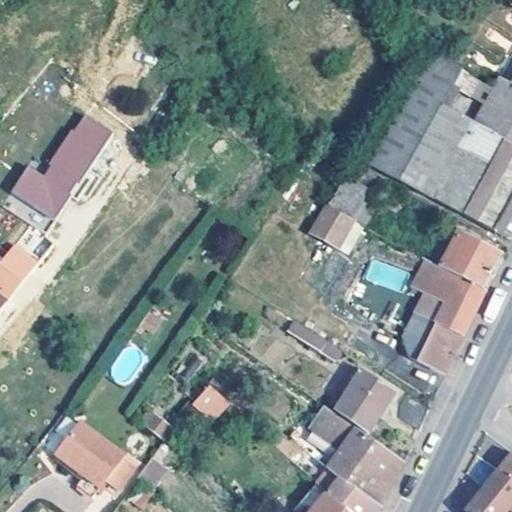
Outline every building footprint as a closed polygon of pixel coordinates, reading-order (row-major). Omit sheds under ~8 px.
[(511,86),(503,82),(496,96),(481,85),(478,88),(437,55),(388,122),(362,163),(477,224),(511,161),(511,86)] [(3,209),(47,239),(73,202),(79,206),(87,193),(81,189),(116,139),(87,120),(76,136),(74,134),(50,169),(53,170),(45,182),(29,171),(3,209)] [(511,161),(477,224),(496,235),(511,205),(511,161)] [(328,208),(350,219),(367,190),(346,177),(328,208)] [(354,222),(350,219),(328,208),(312,235),(338,249),(354,222)] [(444,270),(485,293),(493,277),(503,257),(459,234),(441,269),(444,270)] [(473,317),(485,293),(444,270),(423,316),(439,325),(421,363),(445,375),(473,317)] [(341,354),(294,322),(286,333),(334,364),(341,354)] [(334,413),(367,436),(394,392),(361,370),(334,413)] [(210,384),(191,404),(211,423),(230,404),(210,384)] [(430,408),(403,395),(397,406),(397,418),(420,430),(430,408)] [(154,415),(145,407),(137,418),(158,438),(166,428),(152,417),(154,415)] [(126,457),(81,424),(59,454),(103,487),(126,457)] [(341,478),(377,504),(390,483),(404,462),(367,436),(341,478)] [(152,458),(140,475),(154,485),(166,468),(152,458)] [(511,458),(501,471),(511,485),(511,458)] [(377,511),(381,507),(377,504),(341,478),(339,477),(327,467),(315,482),(323,490),(327,493),(349,511),(377,511)] [(511,485),(501,471),(470,510),(469,511),(506,511),(511,505),(511,485)] [(349,511),(327,493),(311,511),(349,511)]
